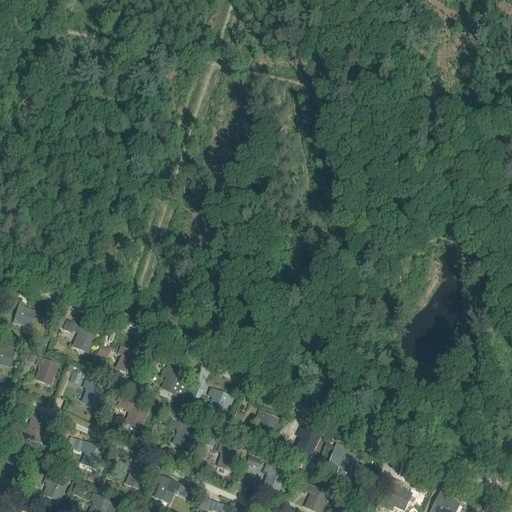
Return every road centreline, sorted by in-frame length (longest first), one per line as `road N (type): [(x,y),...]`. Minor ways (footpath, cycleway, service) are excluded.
road 1 (residential): [(390,450),(0,274)]
road 2 (residential): [(0,390),(265,511)]
road 3 (residential): [(485,511),(498,481),(473,484),(390,450)]
